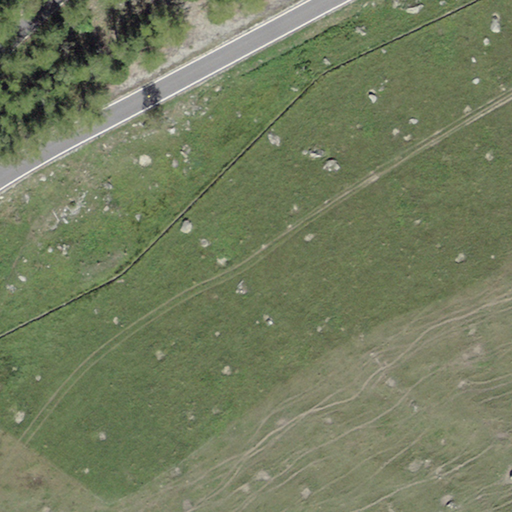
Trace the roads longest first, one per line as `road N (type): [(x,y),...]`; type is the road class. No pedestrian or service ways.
road 1 (track): [(511,93),(126,332),(69,382),(0,480)]
road 2 (unclassified): [(328,0),(0,175)]
